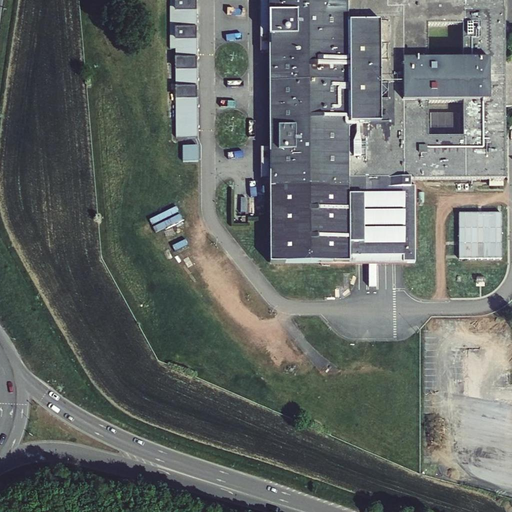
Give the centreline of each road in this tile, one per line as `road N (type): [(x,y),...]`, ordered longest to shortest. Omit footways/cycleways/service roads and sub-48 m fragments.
road 1 (unclassified): [(511,284),(483,306),(278,305),(208,211),(203,0)]
road 2 (tertiary): [(294,509),(118,440),(68,413),(4,357)]
road 3 (tertiary): [(0,463),(61,450),(294,509)]
